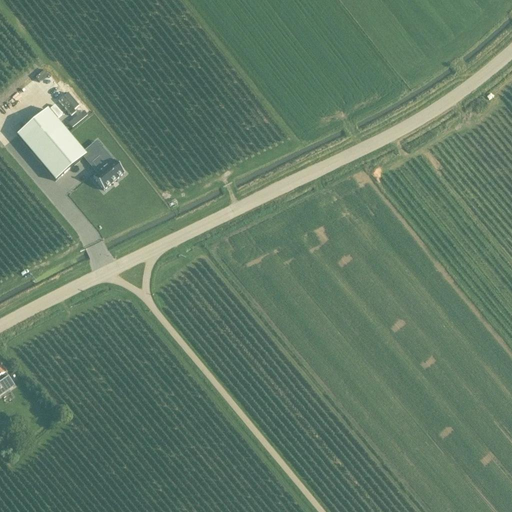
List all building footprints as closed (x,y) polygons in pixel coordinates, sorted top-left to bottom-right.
[(68,93),(58,101),(71,116),(76,112),(75,110),(78,106),(68,93)] [(7,97),(0,103),(0,114),(11,126),(23,115),(7,97)] [(53,105),(48,108),(56,118),(61,114),(53,105)] [(17,134),(17,136),(55,181),(88,156),(49,110),(17,134)] [(84,111),(68,124),(72,128),(87,115),(84,111)] [(101,160),(108,154),(103,148),(109,143),(94,124),(81,134),(101,160)] [(100,174),(93,180),(104,192),(124,175),(113,163),(107,168),(99,159),(93,164),(100,174)] [(8,379),(5,374),(0,366),(0,397),(14,387),(8,379)]
